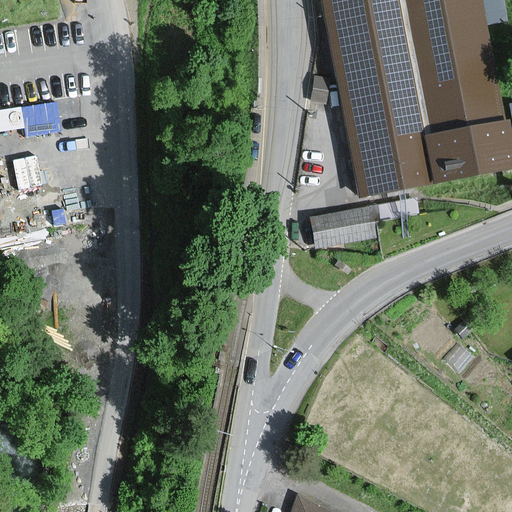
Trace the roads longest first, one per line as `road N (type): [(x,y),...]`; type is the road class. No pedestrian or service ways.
road 1 (unclassified): [(95,511),(128,342),(122,44),(114,0)]
road 2 (secondary): [(288,0),(287,110),(270,274)]
road 3 (secondary): [(270,274),(236,511)]
road 4 (tertiary): [(237,511),(273,408),(342,312)]
road 5 (tertiary): [(342,312),(397,274),(511,228)]
